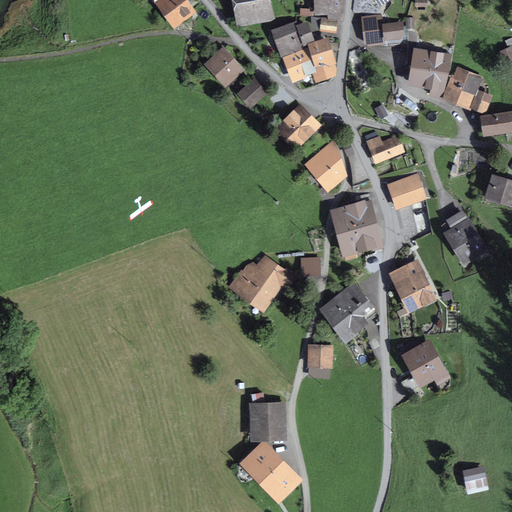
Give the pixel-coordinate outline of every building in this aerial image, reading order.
[(199,11),(190,0),(159,0),(159,1),(178,26),(199,11)] [(276,19),(271,0),(236,0),(241,26),(276,19)] [(348,0),(320,0),(320,12),(331,12),(331,18),(340,19),(345,19),(349,10),(348,0)] [(315,16),(315,8),(303,7),(302,15),(315,16)] [(383,23),(382,15),(362,17),(364,46),(384,44),(384,39),(383,23)] [(314,27),(323,28),(323,30),(338,32),(340,19),(331,18),(325,17),(325,18),(314,16),(313,23),(314,27)] [(415,27),(415,17),(406,18),(407,27),(415,27)] [(275,29),(285,56),(287,55),(314,45),(313,42),(319,40),(314,27),(313,23),(311,19),(301,23),(299,20),(275,29)] [(404,21),(383,23),(384,39),(405,37),(404,21)] [(319,40),(313,42),(314,45),(322,70),(316,72),(319,81),(339,74),(340,68),(338,63),(341,62),(332,36),(319,40)] [(508,68),(511,66),(511,38),(506,41),(508,46),(500,49),(508,68)] [(310,74),(316,72),(322,70),(314,45),(287,55),(296,81),(311,76),(310,74)] [(229,86),(247,69),(226,46),(208,62),(229,86)] [(411,65),(450,70),(452,52),(413,48),(411,65)] [(409,85),(430,87),(429,95),(443,101),(446,101),(447,99),(442,97),(449,79),(450,70),(411,65),(409,85)] [(447,99),(471,108),(471,107),(479,88),(484,75),(458,65),(455,73),(452,72),(449,79),(442,97),(447,99)] [(270,92),(256,77),(240,92),(253,107),(270,92)] [(494,94),(479,88),(471,107),(483,112),(487,112),(494,94)] [(301,148),(324,124),(303,103),(279,126),(301,148)] [(511,109),(487,112),(483,112),(481,112),(483,134),(511,130),(511,109)] [(405,152),(398,135),(380,142),(376,131),(366,135),(377,163),(405,152)] [(356,152),(351,139),(344,142),(349,155),(356,152)] [(306,164),(329,190),(346,176),(345,172),(347,171),(342,157),(331,141),(306,164)] [(428,199),(419,172),(388,183),(397,209),(428,199)] [(511,203),(511,177),(493,172),(486,196),(511,203)] [(380,221),(373,199),(368,201),(367,198),(334,208),(341,232),(380,221)] [(451,227),(468,217),(463,208),(446,218),(451,227)] [(491,251),(471,215),(468,217),(451,227),(444,231),(465,267),(491,251)] [(380,221),(341,232),(349,260),(359,257),(358,252),(386,244),(380,221)] [(266,253),(259,264),(255,261),(249,264),(245,270),(243,269),(231,287),(268,310),(284,285),(291,289),(301,275),(266,253)] [(323,274),(322,256),(304,257),(305,275),(323,274)] [(438,299),(418,258),(389,272),(409,313),(438,299)] [(380,311),(355,281),(323,307),(350,341),(362,331),(361,330),(373,321),(371,318),(380,311)] [(452,377),(429,338),(402,353),(414,374),(421,386),(434,379),(438,385),(452,377)] [(311,345),(311,365),(310,377),(332,379),(333,367),(336,367),(335,344),(311,345)] [(421,386),(414,374),(400,382),(410,399),(424,391),(421,386)] [(292,438),(290,399),(266,401),(265,392),(252,392),(254,440),(292,438)] [(303,478),(266,442),(246,463),(282,499),(303,478)] [(489,490),(485,465),(463,469),(467,493),(489,490)]
